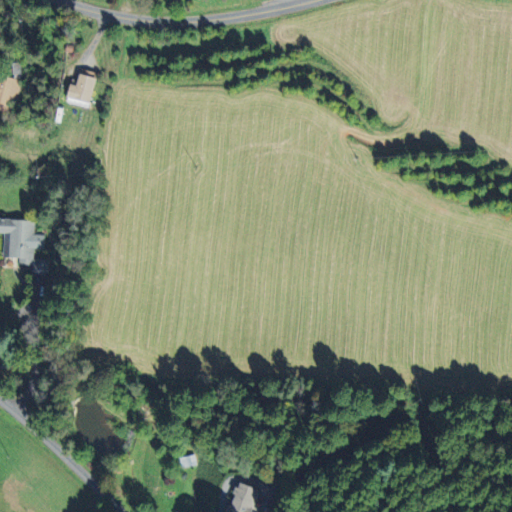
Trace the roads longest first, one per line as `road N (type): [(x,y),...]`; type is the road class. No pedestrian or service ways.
road 1 (residential): [(57,0),(161,22),(314,0)]
road 2 (residential): [(123,511),(0,401)]
